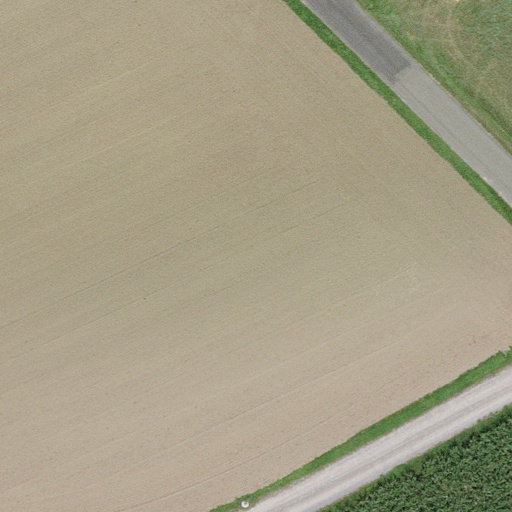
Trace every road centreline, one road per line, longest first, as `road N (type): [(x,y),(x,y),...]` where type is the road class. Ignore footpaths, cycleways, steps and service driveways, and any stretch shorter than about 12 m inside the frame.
road 1 (unclassified): [(325,0),(511,186)]
road 2 (track): [(300,511),(511,387)]
